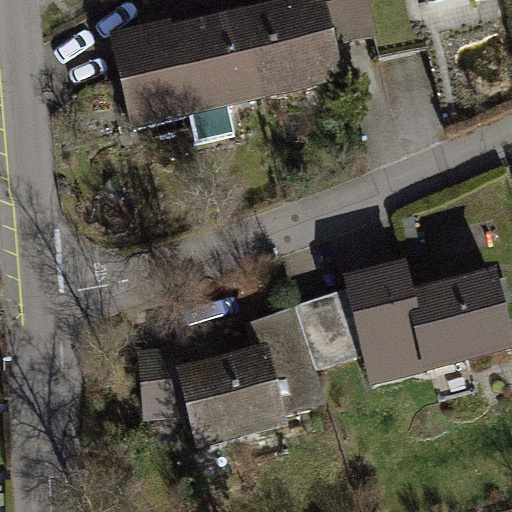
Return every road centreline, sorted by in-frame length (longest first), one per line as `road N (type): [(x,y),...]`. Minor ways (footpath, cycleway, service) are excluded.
road 1 (residential): [(511,139),(150,274),(36,294)]
road 2 (residential): [(36,294),(16,0)]
road 3 (residential): [(40,511),(36,294)]
